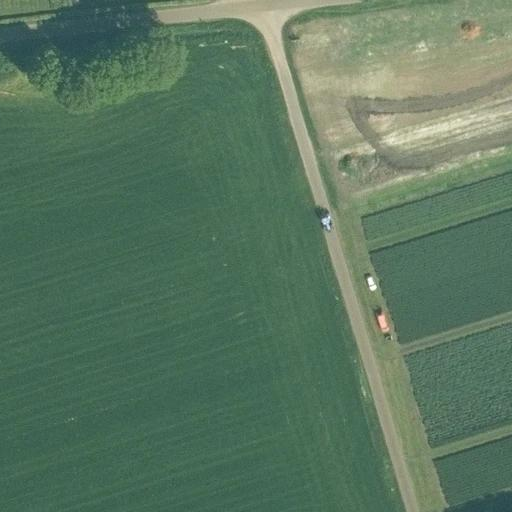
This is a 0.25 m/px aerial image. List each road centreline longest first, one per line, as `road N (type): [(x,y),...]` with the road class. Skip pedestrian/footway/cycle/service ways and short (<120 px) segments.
road 1 (unclassified): [(415,511),(266,5)]
road 2 (unclassified): [(0,33),(266,5)]
